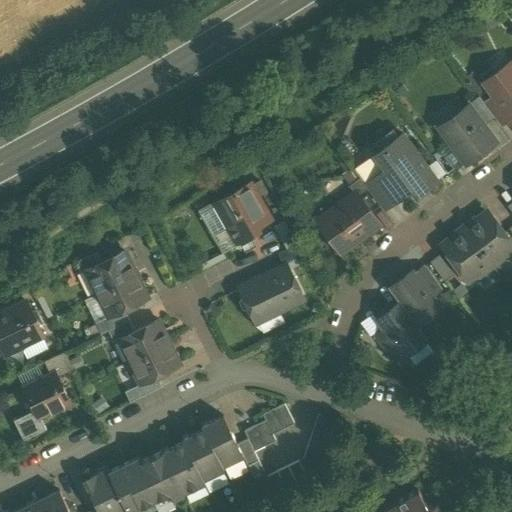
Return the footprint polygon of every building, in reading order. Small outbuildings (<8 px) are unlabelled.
[(511,71),(507,64),(483,81),(493,94),(482,102),(494,117),(499,124),(510,116),(510,117),(511,115),(511,71)] [(482,102),(478,96),(465,106),(467,109),(468,109),(481,127),(494,117),(482,102)] [(481,127),(468,109),(467,109),(442,128),(466,160),(491,141),(481,127)] [(401,133),(374,153),(385,168),(375,176),(394,202),(411,190),(413,192),(421,185),(425,188),(426,189),(436,181),(401,133)] [(375,176),(364,183),(384,210),(394,202),(375,176)] [(380,205),(359,178),(348,186),(354,193),(359,199),(360,199),(370,212),(380,205)] [(250,186),(215,206),(234,241),(250,232),(248,228),(268,218),(250,186)] [(370,212),(360,199),(359,199),(354,193),(317,221),(338,250),(344,250),(379,224),(370,212)] [(234,241),(215,206),(201,214),(220,249),(234,241)] [(511,246),(487,213),(476,221),(475,219),(469,223),(471,225),(467,232),(492,266),(503,258),(504,252),(511,246)] [(492,266),(467,232),(459,234),(458,232),(452,236),(453,238),(442,246),(467,280),(475,274),(481,275),(492,266)] [(295,245),(279,253),(284,263),(296,258),(298,263),(302,261),(295,245)] [(96,252),(75,262),(80,273),(85,271),(101,262),(96,252)] [(101,262),(85,271),(96,294),(136,275),(125,252),(101,262)] [(453,274),(439,255),(430,262),(444,282),(453,274)] [(286,265),(238,288),(243,298),(240,302),(243,308),(248,308),(254,321),(278,309),(279,312),(303,300),(286,265)] [(439,289),(423,267),(414,275),(430,296),(439,289)] [(411,271),(389,288),(399,302),(416,325),(438,308),(430,296),(414,275),(411,271)] [(136,275),(96,294),(108,317),(124,310),(147,298),(136,275)] [(212,280),(216,292),(232,287),(228,275),(212,280)] [(25,301),(0,313),(0,344),(0,345),(14,339),(18,348),(42,337),(25,301)] [(416,325),(399,302),(377,319),(384,329),(400,351),(404,356),(426,339),(416,325)] [(124,310),(108,317),(95,323),(100,334),(107,331),(129,320),(124,310)] [(129,320),(107,331),(113,342),(118,339),(134,331),(129,320)] [(134,331),(118,339),(129,362),(169,342),(158,320),(134,331)] [(400,351),(384,329),(374,336),(390,358),(400,351)] [(179,365),(169,342),(129,362),(140,384),(157,376),(179,365)] [(64,352),(44,362),(50,374),(54,372),(57,377),(72,369),(64,352)] [(50,374),(23,387),(34,410),(38,418),(40,417),(69,403),(57,377),(54,372),(50,374)] [(140,384),(124,392),(130,402),(162,387),(157,376),(140,384)] [(284,404),(262,415),(265,421),(272,435),(294,424),(284,404)] [(34,410),(13,420),(23,441),(46,430),(40,417),(38,418),(34,410)] [(339,422),(318,415),(302,460),(324,467),(339,422)] [(223,416),(201,426),(202,430),(203,429),(221,468),(222,467),(243,457),(237,444),(223,416)] [(265,421),(243,430),(248,439),(254,452),(275,441),(272,435),(265,421)] [(221,468),(203,429),(202,430),(181,440),(183,443),(183,442),(202,481),(203,480),(224,470),(222,467),(221,468)] [(248,439),(237,444),(253,477),(263,472),(254,452),(248,439)] [(163,452),(162,452),(182,494),(183,493),(204,483),(203,480),(202,481),(183,442),(183,443),(163,452)] [(139,457),(108,472),(126,509),(127,511),(138,511),(140,511),(139,509),(153,502),(155,506),(171,499),(172,501),(184,495),(183,493),(182,494),(162,452),(163,452),(163,451),(141,462),(139,457)] [(298,461),(266,477),(276,497),(308,481),(298,461)] [(106,468),(85,479),(98,507),(100,511),(120,511),(126,509),(108,472),(106,468)] [(417,490),(375,511),(439,511),(436,505),(435,506),(434,504),(430,506),(431,507),(427,508),(417,490)] [(65,503),(59,491),(38,501),(42,511),(72,511),(74,510),(71,505),(65,503)] [(42,511),(38,501),(16,511),(42,511)]
